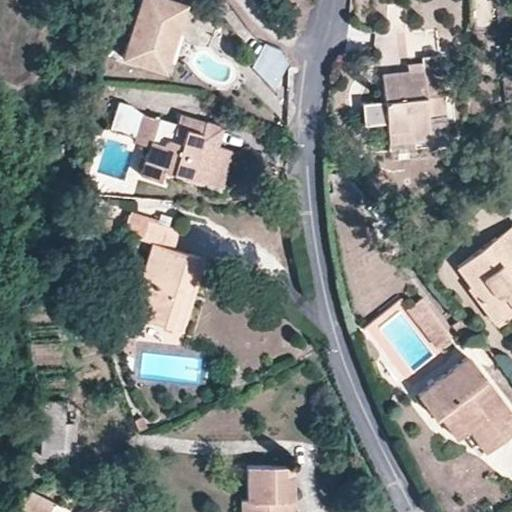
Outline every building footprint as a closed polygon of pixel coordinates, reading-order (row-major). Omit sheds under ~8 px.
[(164,71),(186,5),(171,0),(140,0),(122,58),(164,71)] [(407,52),(427,52),(427,33),(407,33),(407,52)] [(427,114),(446,113),(442,77),(424,79),(424,71),(382,75),(384,101),(371,102),(373,124),(386,123),(387,133),(411,130),(412,141),(430,139),(427,114)] [(232,151),(219,146),(200,141),(205,123),(179,114),(177,124),(143,115),(130,104),(118,102),(110,129),(135,137),(134,141),(149,146),(140,174),(160,181),(163,170),(221,188),(232,151)] [(219,146),(225,128),(206,122),(205,123),(200,141),(219,146)] [(412,141),(411,130),(387,133),(388,143),(412,141)] [(178,327),(201,255),(173,247),(179,228),(128,212),(122,231),(152,240),(129,312),(178,327)] [(511,260),(511,259),(511,258),(511,219),(455,262),(469,280),(466,283),(493,318),(511,303),(511,260)] [(412,313),(426,302),(419,293),(405,304),(412,313)] [(449,331),(426,302),(412,313),(435,342),(449,331)] [(473,326),(462,312),(450,320),(461,334),(473,326)] [(511,422),(511,414),(465,353),(416,391),(432,412),(436,410),(448,401),(466,425),(482,445),(511,422)] [(71,451),(72,419),(60,419),(61,398),(40,398),(39,454),(59,454),(59,451),(71,451)] [(466,425),(448,401),(436,410),(454,434),(466,425)] [(290,496),(290,462),(245,462),(245,496),(240,496),(239,511),(284,511),(284,496),(290,496)] [(44,511),(51,498),(27,486),(19,503),(35,511),(44,511)] [(127,511),(118,511),(106,496),(84,511),(127,511)]
